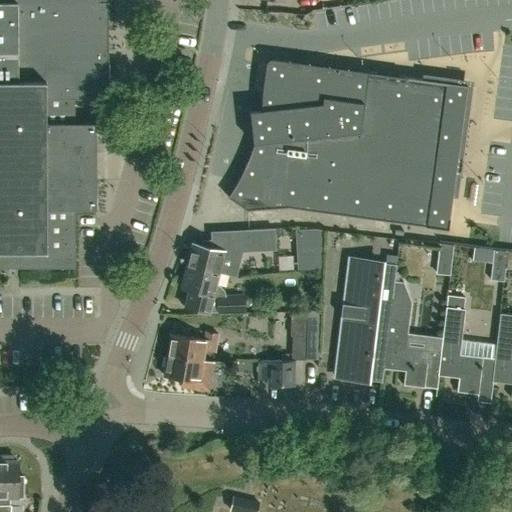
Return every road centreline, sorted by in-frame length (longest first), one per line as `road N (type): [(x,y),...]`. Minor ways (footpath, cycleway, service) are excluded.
road 1 (residential): [(96,418),(169,228),(220,0)]
road 2 (residential): [(511,446),(166,412),(96,418)]
